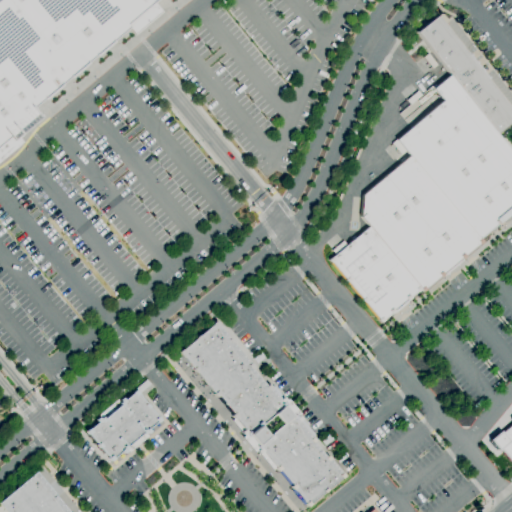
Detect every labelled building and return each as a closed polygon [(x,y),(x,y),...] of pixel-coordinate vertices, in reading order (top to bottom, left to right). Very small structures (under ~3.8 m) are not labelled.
[(0,0),(154,0),(152,2),(160,12),(146,23),(133,34),(127,27),(30,108),(37,117),(15,137),(20,142),(6,154),(0,158),(0,0)] [(511,121),(497,133),(449,75),(414,33),(434,17),(511,110),(511,121)] [(358,216),(367,227),(328,259),(380,322),(511,212),(511,151),(497,133),(449,75),(430,91),(440,102),(392,142),(405,157),(362,193),(358,216)] [(304,509),(346,474),(290,409),(215,321),(174,356),(247,442),(248,443),(304,509)] [(84,431),(139,386),(166,420),(112,465),(96,446),(84,431)] [(489,440),(499,432),(500,433),(511,423),(510,420),(511,418),(511,463),(498,447),(496,449),(489,440)] [(0,511),(0,497),(35,468),(71,511),(0,511)]
